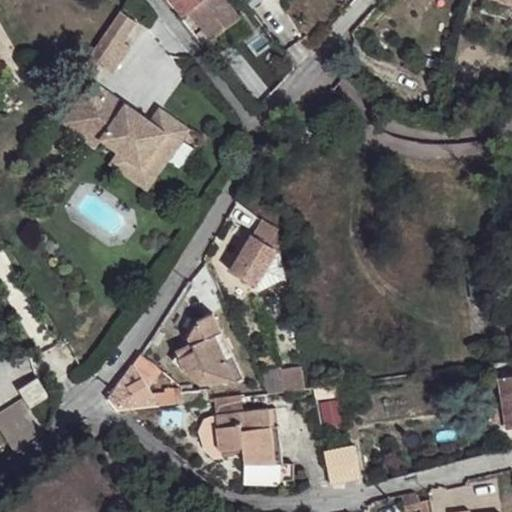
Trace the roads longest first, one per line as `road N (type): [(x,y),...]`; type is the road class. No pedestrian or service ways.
road 1 (residential): [(511,461),(321,502),(221,497),(115,418),(85,406)]
road 2 (residential): [(261,133),(132,350),(85,406)]
road 3 (residential): [(374,0),(261,133)]
road 4 (residential): [(151,0),(261,133)]
